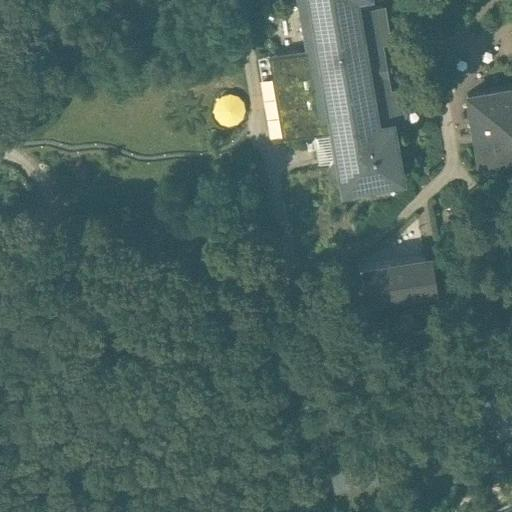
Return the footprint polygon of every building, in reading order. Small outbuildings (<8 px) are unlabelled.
[(333,130),(338,158),(331,159),(328,164),(331,181),(335,183),(342,181),(343,188),(400,178),(391,124),(403,122),(397,88),(389,90),(381,43),(389,42),(383,7),(371,9),(369,0),(297,0),(306,49),(266,56),(281,140),(333,130)] [(511,86),(467,94),(480,170),(511,164),(511,86)] [(225,126),(248,113),(234,89),(211,102),(225,126)] [(424,253),(363,263),(368,300),(429,290),(424,253)] [(511,395),(505,386),(477,405),(500,438),(511,430),(511,395)] [(461,466),(452,430),(416,439),(425,475),(461,466)] [(493,445),(481,449),(486,467),(498,464),(493,445)] [(375,458),(330,467),(334,489),(379,479),(375,458)] [(301,475),(278,484),(287,511),(300,511),(313,507),(301,475)]
